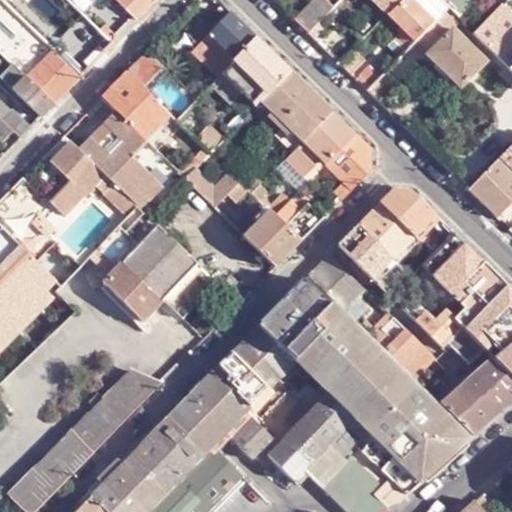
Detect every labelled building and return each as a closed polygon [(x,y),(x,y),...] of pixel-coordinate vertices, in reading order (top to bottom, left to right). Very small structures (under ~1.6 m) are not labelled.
[(116,0),(138,20),(153,5),(157,0),(116,0)] [(317,0),(296,21),(298,23),(319,0),(317,0)] [(319,0),(298,23),(309,34),(335,8),(331,5),(326,0),(319,0)] [(375,0),(390,14),(403,0),(375,0)] [(443,17),(425,0),(403,0),(390,14),(418,42),(443,17)] [(441,0),(425,0),(443,17),(451,9),(441,0)] [(472,3),(469,0),(441,0),(451,9),(459,17),(472,3)] [(511,16),(503,8),(477,35),(511,68),(511,16)] [(451,9),(443,17),(418,42),(417,42),(429,55),(429,56),(462,88),(487,63),(455,31),(464,22),(459,17),(451,9)] [(242,25),(230,14),(209,36),(235,61),(256,39),(242,25)] [(418,42),(390,14),(378,25),(407,53),(417,42),(418,42)] [(235,61),(209,36),(199,46),(194,51),(219,77),(221,75),(225,71),(231,65),(235,61)] [(291,73),(256,39),(235,61),(231,65),(265,99),(291,73)] [(60,57),(81,77),(91,67),(70,47),(60,57)] [(60,57),(54,50),(26,79),(53,106),(81,77),(60,57)] [(340,64),(352,76),(364,64),(352,52),(340,64)] [(144,56),(127,74),(156,103),(175,85),(144,56)] [(265,99),(231,65),(225,71),(221,75),(236,89),(251,104),(255,108),(261,103),(265,99)] [(369,91),(381,79),(368,67),(356,80),(369,91)] [(311,93),(291,73),(265,99),(261,103),(278,120),(282,123),(311,93)] [(156,103),(127,74),(101,100),(114,112),(133,131),(159,105),(156,103)] [(221,75),(219,77),(209,88),(223,102),(236,89),(221,75)] [(14,90),(41,118),(53,106),(26,79),(14,90)] [(369,91),(378,101),(391,88),(381,79),(369,91)] [(175,85),(156,103),(159,105),(170,116),(176,122),(194,104),(175,85)] [(251,104),(236,89),(223,102),(238,117),(251,104)] [(331,112),(311,93),(282,123),(285,126),(302,142),(331,112)] [(0,101),(0,119),(20,139),(30,130),(0,101)] [(255,108),(251,104),(238,117),(242,121),(255,108)] [(170,116),(159,105),(133,131),(145,142),(170,116)] [(133,131),(114,112),(78,150),(104,175),(139,208),(163,185),(133,155),(145,142),(133,131)] [(355,136),(331,112),(302,142),(326,166),(355,136)] [(242,121),(238,117),(227,128),(231,133),(242,121)] [(0,142),(9,150),(20,139),(0,119),(0,142)] [(207,128),(194,140),(203,149),(209,155),(222,142),(207,128)] [(372,151),(355,136),(326,166),(353,191),(372,171),(372,151)] [(326,166),(302,142),(291,154),(314,178),(326,166)] [(104,175),(78,150),(71,143),(53,161),(72,179),(50,202),(65,215),(85,194),(104,175)] [(511,148),(470,191),(497,217),(511,202),(511,148)] [(178,162),(172,168),(182,178),(185,181),(195,171),(190,166),(186,170),(178,162)] [(353,191),(326,166),(314,178),(333,195),(335,194),(342,201),(353,191)] [(214,189),(195,171),(185,181),(215,210),(240,184),(230,174),(229,173),(214,189)] [(255,176),(244,187),(250,194),(262,183),(255,176)] [(28,189),(19,198),(38,217),(47,207),(28,189)] [(394,190),(381,204),(416,237),(437,216),(428,208),(413,192),(394,190)] [(11,191),(0,202),(0,226),(3,229),(17,243),(41,220),(38,217),(19,198),(11,191)] [(276,219),(291,203),(284,196),(269,212),(276,219)] [(301,212),(291,203),(276,219),(301,243),(324,220),(308,205),(301,212)] [(416,237),(381,204),(359,226),(394,260),(416,237)] [(157,226),(139,208),(90,260),(99,269),(109,259),(118,268),(157,226)] [(251,230),(244,238),(276,269),(283,262),(301,243),(276,219),(269,212),(251,230)] [(216,282),(157,226),(118,268),(109,259),(99,269),(93,274),(142,323),(163,300),(182,318),(216,282)] [(394,260),(359,226),(339,247),(373,280),(394,260)] [(0,231),(0,338),(46,292),(56,282),(17,243),(3,229),(0,231)] [(423,266),(411,277),(446,312),(456,321),(501,279),(455,234),(423,266)] [(366,290),(330,255),(310,276),(346,311),(362,295),(366,290)] [(411,277),(423,266),(415,258),(403,270),(407,273),(411,277)] [(403,270),(394,260),(373,280),(386,294),(407,273),(403,270)] [(241,305),(251,294),(231,275),(221,286),(241,305)] [(511,341),(511,289),(501,279),(456,321),(464,329),(486,350),(494,359),(511,341)] [(422,484),(470,439),(305,280),(260,326),(226,361),(212,375),(190,397),(226,432),(225,433),(253,460),(273,439),(246,412),(296,360),(323,387),(330,393),(294,430),(269,457),(295,482),(296,481),(299,484),(308,476),(304,472),(329,446),(341,434),(355,419),(371,435),(422,484)] [(239,307),(241,305),(221,286),(219,288),(239,307)] [(46,292),(0,338),(0,352),(53,299),(46,292)] [(464,329),(456,321),(446,312),(436,322),(426,312),(416,323),(442,348),(450,342),(464,329)] [(364,329),(379,343),(389,334),(373,319),(364,329)] [(464,329),(450,342),(472,363),(486,350),(464,329)] [(387,351),(416,379),(419,376),(427,366),(435,359),(407,331),(387,351)] [(511,341),(494,359),(511,375),(511,341)] [(427,366),(441,379),(448,371),(435,359),(427,366)] [(511,402),(511,375),(494,359),(470,380),(466,384),(442,405),(475,436),(511,402)] [(135,371),(120,386),(140,406),(163,383),(162,381),(135,371)] [(120,386),(10,497),(25,511),(34,511),(140,406),(120,386)] [(330,393),(323,387),(306,406),(303,403),(286,421),(294,430),(330,393)] [(177,411),(213,446),(225,433),(226,432),(190,397),(177,411)] [(215,511),(222,506),(232,496),(247,480),(213,446),(177,411),(76,511),(215,511)] [(364,442),(371,435),(355,419),(341,434),(349,441),(355,434),(364,442)] [(323,489),(347,463),(329,446),(304,472),(308,476),(323,489)] [(345,511),(383,511),(387,509),(401,502),(407,496),(382,473),(370,461),(363,469),(352,459),(347,463),(323,489),(345,511)]
